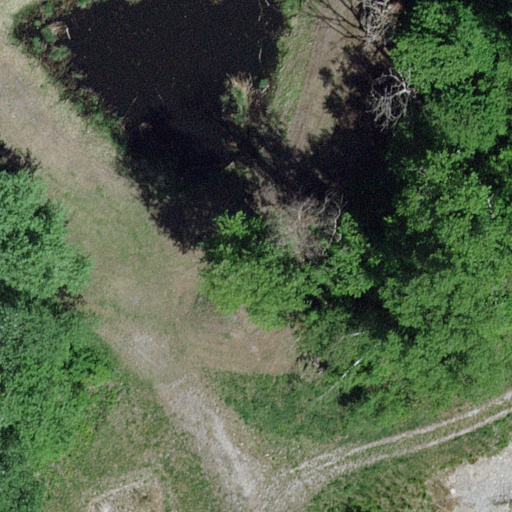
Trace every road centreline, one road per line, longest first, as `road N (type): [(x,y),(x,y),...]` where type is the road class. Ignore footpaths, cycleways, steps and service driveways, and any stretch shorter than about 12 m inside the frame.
road 1 (track): [(239,511),(138,353),(0,245)]
road 2 (track): [(237,505),(511,386)]
